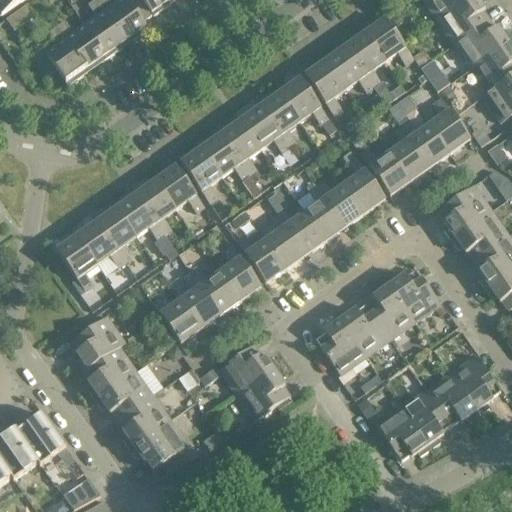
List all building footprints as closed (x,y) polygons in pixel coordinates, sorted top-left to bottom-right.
[(0,0),(0,16),(1,18),(26,0),(0,0)] [(140,0),(120,0),(111,7),(106,0),(97,0),(96,2),(125,43),(130,40),(133,43),(148,32),(142,24),(142,25),(132,12),(143,4),(140,0)] [(172,1),(170,0),(140,0),(143,4),(132,12),(142,25),(142,24),(152,17),(153,19),(168,8),(166,5),(172,1)] [(420,0),(427,9),(428,8),(438,22),(469,0),(420,0)] [(485,4),(481,0),(469,0),(438,22),(448,36),(446,37),(454,48),(489,23),(483,14),(485,13),(481,7),(485,4)] [(125,43),(96,2),(88,7),(95,18),(84,26),(108,60),(122,50),(120,47),(125,43)] [(35,18),(27,7),(6,22),(14,33),(35,18)] [(495,32),(489,23),(454,48),(461,58),(463,57),(473,71),(511,43),(511,42),(505,33),(501,36),(497,30),(495,32)] [(64,24),(56,29),(86,71),(91,67),(94,70),(108,60),(84,26),(72,34),(64,24)] [(405,51),(386,24),(379,28),(378,26),(364,36),(385,65),(397,57),(405,68),(413,63),(405,51)] [(86,71),(56,29),(48,35),(56,45),(44,54),(42,50),(32,58),(47,79),(56,72),(68,89),(83,78),(80,75),(86,71)] [(385,65),(364,36),(350,46),(352,48),(346,52),(373,91),(381,86),(372,74),(385,65)] [(511,43),(473,71),(482,85),(481,86),(487,96),(488,97),(511,79),(511,43)] [(373,91),(346,52),(340,56),(339,54),(325,64),(346,93),(358,84),(366,96),(373,91)] [(346,93),(325,64),(311,73),(313,75),(306,80),(334,119),(342,114),(333,102),(346,93)] [(432,64),(423,71),(430,80),(439,74),(432,64)] [(424,77),(418,81),(421,86),(427,82),(424,77)] [(407,79),(401,84),(406,92),(412,87),(407,79)] [(511,79),(488,97),(487,96),(486,97),(496,112),(492,115),(500,126),(511,117),(511,79)] [(320,111),(301,84),(294,88),(293,86),(279,96),(300,125),(312,117),(320,128),(328,123),(320,111)] [(382,86),(374,92),(378,97),(384,106),(386,108),(394,103),(382,86)] [(449,89),(443,93),(450,104),(456,99),(449,89)] [(300,125),(279,96),(265,106),(267,108),(261,112),(288,151),(296,146),(287,134),(300,125)] [(378,97),(369,103),(375,112),(384,106),(378,97)] [(441,119),(429,128),(449,157),(470,143),(441,102),(433,108),(441,119)] [(288,151),(261,112),(255,116),(254,114),(240,124),(261,153),(273,144),(281,156),(288,151)] [(345,128),(349,134),(357,128),(353,122),(345,128)] [(261,153),(240,124),(226,133),(228,135),(222,139),(249,179),(256,173),(248,162),(261,153)] [(329,124),(322,128),(329,138),(336,133),(329,124)] [(408,125),(401,130),(430,171),(449,157),(429,128),(416,137),(408,125)] [(430,171),(401,130),(394,135),(402,147),(390,156),(410,185),(430,171)] [(358,138),(352,142),(357,151),(364,146),(358,138)] [(249,179),(222,139),(216,144),(214,142),(201,151),(221,181),(234,172),(242,184),(249,179)] [(221,181),(201,151),(187,161),(188,163),(182,168),(201,195),(209,207),(217,201),(209,189),(221,181)] [(289,152),(282,157),(289,167),(296,162),(289,152)] [(369,170),(388,197),(390,199),(410,185),(390,156),(377,164),(369,153),(361,158),(369,170)] [(351,155),(343,160),(348,168),(356,162),(351,155)] [(356,179),(344,188),(364,217),(385,203),(364,173),(364,174),(356,162),(348,168),(356,179)] [(196,199),(177,171),(170,176),(168,174),(155,184),(175,213),(188,204),(196,216),(204,210),(196,199)] [(511,187),(508,183),(497,191),(506,204),(511,199),(511,187)] [(175,213),(155,184),(141,193),(143,195),(137,199),(164,238),(171,233),(163,222),(175,213)] [(323,185),(316,190),(345,231),(364,217),(344,188),(331,197),(323,185)] [(474,189),(438,214),(445,223),(443,224),(447,230),(443,233),(450,243),(490,215),(480,201),(482,200),(474,189)] [(345,231),(316,190),(309,195),(317,207),(304,215),(325,245),(345,231)] [(164,238),(137,199),(131,204),(129,202),(116,211),(136,241),(149,232),(157,243),(164,238)] [(136,241),(116,211),(102,221),(103,223),(97,227),(125,266),(132,261),(124,249),(136,241)] [(284,213),(277,218),(306,259),(325,245),(304,215),(292,224),(284,213)] [(244,215),(231,224),(235,231),(249,221),(244,215)] [(500,229),(490,215),(450,243),(458,253),(462,251),(465,256),(467,255),(473,264),(509,239),(501,228),(500,229)] [(306,259),(277,218),(269,223),(278,234),(265,243),(286,273),(306,259)] [(125,266),(97,227),(91,231),(90,229),(76,239),(97,268),(109,259),(118,271),(125,266)] [(97,268),(76,239),(63,248),(64,250),(57,255),(76,283),(77,283),(85,294),(93,288),(85,277),(97,268)] [(511,243),(509,239),(473,264),(479,272),(477,274),(481,279),(477,282),(484,292),(511,273),(511,243)] [(245,257),(264,285),(266,287),(286,273),(265,243),(253,252),(245,240),(237,246),(245,257)] [(232,267),(219,275),(240,305),(260,290),(240,261),(231,249),(223,255),(232,267)] [(174,252),(165,258),(169,264),(178,258),(174,252)] [(125,267),(118,272),(123,279),(130,274),(125,267)] [(199,272),(191,277),(220,319),(240,305),(219,275),(207,284),(199,272)] [(396,278),(385,285),(413,325),(427,315),(428,317),(440,309),(415,273),(400,284),(396,278)] [(511,273),(484,292),(492,303),(495,300),(499,305),(501,304),(508,314),(511,310),(511,273)] [(220,319),(191,277),(184,283),(192,294),(180,303),(201,332),(220,319)] [(413,325),(385,285),(375,292),(379,298),(365,308),(390,344),(401,336),(399,334),(413,325)] [(160,317),(180,347),(201,332),(180,303),(168,312),(160,300),(152,306),(160,317)] [(390,344),(365,308),(351,318),(346,313),(336,320),(364,359),(378,349),(379,351),(390,344)] [(442,309),(436,314),(440,320),(447,316),(442,309)] [(107,320),(71,345),(78,355),(76,356),(80,362),(76,365),(83,375),(118,350),(119,351),(123,348),(113,333),(114,332),(107,320)] [(364,359),(336,320),(326,327),(330,333),(315,343),(340,379),(352,371),(350,369),(364,359)] [(254,349),(218,374),(221,378),(226,385),(228,384),(238,398),(278,370),(270,360),(267,362),(263,357),(261,358),(254,349)] [(126,360),(119,351),(118,350),(83,375),(89,383),(87,385),(91,390),(87,393),(94,403),(134,375),(124,361),(126,360)] [(176,350),(166,356),(171,363),(174,363),(182,358),(176,350)] [(465,369),(451,379),(479,418),(489,411),(486,407),(492,403),(491,401),(500,394),(475,359),(464,367),(465,369)] [(417,363),(410,368),(416,376),(423,371),(417,363)] [(216,370),(199,382),(204,390),(221,378),(218,374),(216,370)] [(285,380),(278,370),(238,398),(248,412),(246,413),(254,424),(289,399),(283,390),(285,388),(281,383),(285,380)] [(144,389),(134,375),(94,403),(102,413),(106,411),(109,416),(111,415),(118,424),(153,399),(146,388),(144,389)] [(479,418),(451,379),(437,388),(436,387),(425,394),(450,429),(459,423),(461,425),(466,421),(469,425),(479,418)] [(374,381),(369,384),(374,391),(379,387),(374,381)] [(450,429),(425,394),(415,401),(416,403),(402,413),(430,453),(440,445),(437,442),(443,438),(442,436),(450,429)] [(161,409),(153,399),(118,424),(124,432),(122,434),(126,440),(122,442),(129,452),(169,424),(159,411),(161,409)] [(366,402),(357,408),(366,421),(375,414),(366,402)] [(430,453),(402,413),(388,423),(387,421),(375,429),(400,464),(410,458),(411,460),(417,456),(420,460),(430,453)] [(66,451),(42,416),(17,434),(15,431),(14,431),(40,469),(66,451)] [(178,438),(169,424),(129,452),(136,462),(140,460),(144,465),(146,464),(153,474),(188,448),(180,437),(178,438)] [(40,469),(14,431),(0,441),(0,463),(14,483),(38,466),(40,469)] [(225,431),(217,436),(223,446),(231,441),(225,431)] [(14,483),(0,463),(0,488),(11,481),(13,484),(14,483)] [(62,499),(71,511),(77,511),(99,500),(87,482),(62,499)]
